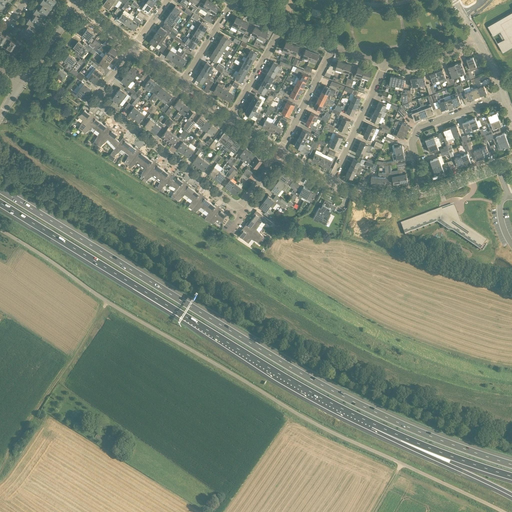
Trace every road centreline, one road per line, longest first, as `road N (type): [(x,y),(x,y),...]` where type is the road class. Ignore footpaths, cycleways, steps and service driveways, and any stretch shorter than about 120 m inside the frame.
road 1 (motorway): [(511,465),(316,383),(0,189)]
road 2 (unclassified): [(501,511),(327,430),(106,302),(0,230)]
road 3 (motorway): [(0,203),(372,423)]
road 4 (residential): [(133,47),(103,88),(106,107),(229,202),(240,202)]
road 5 (residential): [(421,193),(411,146),(419,127),(503,95)]
road 6 (motorway): [(372,423),(511,495)]
road 7 (motorway): [(372,423),(511,476)]
road 8 (residential): [(330,184),(385,64)]
